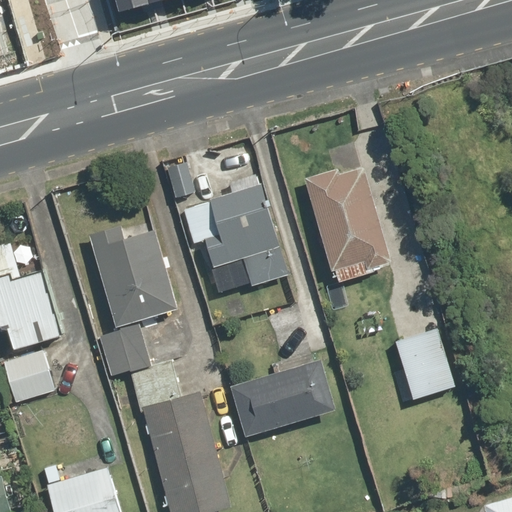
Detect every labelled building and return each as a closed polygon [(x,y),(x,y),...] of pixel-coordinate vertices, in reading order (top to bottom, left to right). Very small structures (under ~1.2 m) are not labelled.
[(116,0),(120,14),(146,7),(143,0),(116,0)] [(168,170),(176,199),(195,193),(187,164),(168,170)] [(337,171),(304,181),(330,274),(334,273),(337,285),(374,274),(373,270),(390,265),(363,170),(339,177),(337,171)] [(288,277),(256,178),(229,186),(232,194),(209,201),(210,203),(183,211),(194,245),(204,242),(221,294),(250,285),(251,288),(288,277)] [(121,228),(89,237),(115,330),(177,313),(175,308),(177,307),(166,269),(170,268),(167,257),(163,258),(156,232),(125,241),(121,228)] [(0,334),(6,333),(12,353),(60,339),(40,272),(20,278),(9,244),(0,246),(0,334)] [(395,344),(412,402),(454,389),(436,331),(395,344)] [(143,332),(103,338),(110,376),(149,370),(143,332)] [(4,365),(16,403),(55,391),(42,353),(4,365)] [(321,362),(230,389),(245,439),(336,413),(321,362)] [(173,373),(133,384),(167,511),(217,511),(229,509),(198,393),(180,398),(173,373)] [(43,467),(48,483),(74,476),(69,460),(43,467)] [(46,487),(53,511),(117,511),(106,471),(46,487)] [(14,511),(5,476),(0,477),(0,511),(14,511)] [(511,511),(511,499),(483,507),(484,511),(511,511)]
